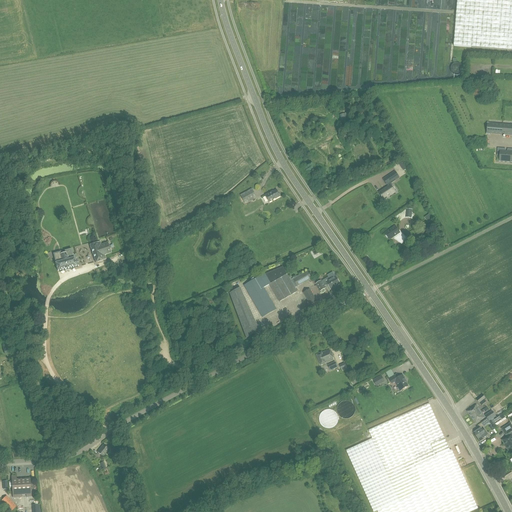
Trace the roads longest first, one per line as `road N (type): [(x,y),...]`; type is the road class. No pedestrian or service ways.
road 1 (unclassified): [(0,462),(84,450),(368,290)]
road 2 (secondary): [(368,290),(269,136),(220,0)]
road 3 (secondary): [(508,511),(368,290)]
road 4 (unclassified): [(368,290),(511,217)]
